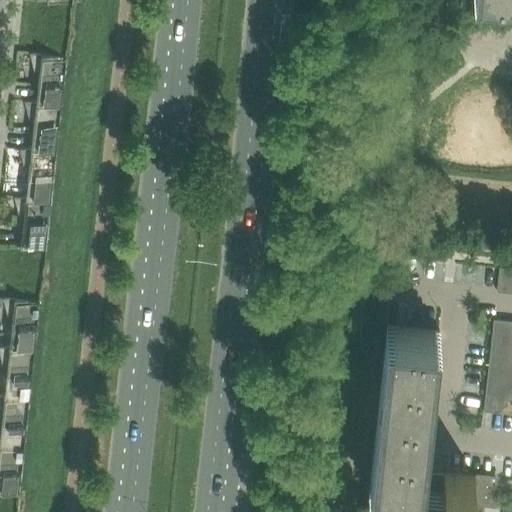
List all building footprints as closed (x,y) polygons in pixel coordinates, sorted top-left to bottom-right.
[(41,68),(37,100),(37,101),(63,104),(68,55),(32,51),(32,53),(36,67),(41,68)] [(36,116),(32,148),(32,149),(57,151),(63,104),(37,101),(37,100),(27,99),(27,101),(31,115),(36,116)] [(30,163),(27,196),(52,199),(57,151),(32,149),(32,148),(22,147),(22,148),(25,163),(30,163)] [(27,196),(17,195),(16,196),(20,211),(25,211),(22,243),(11,242),(11,244),(47,248),(52,199),(27,196)] [(497,290),(509,291),(511,266),(500,265),(497,290)] [(14,313),(11,346),(36,349),(41,300),(6,296),(5,298),(9,313),(14,313)] [(511,319),(495,317),(493,329),(511,331),(511,319)] [(495,477),(452,472),(425,469),(441,329),(388,324),(381,389),(370,488),(417,493),(414,511),(467,511),(469,499),(486,501),(488,490),(493,491),(495,477)] [(511,331),(493,329),(492,340),(511,342),(511,331)] [(511,342),(492,340),(491,351),(511,353),(511,342)] [(9,361),(6,393),(5,394),(31,397),(36,349),(11,346),(0,344),(0,346),(4,360),(9,361)] [(511,353),(491,351),(490,362),(511,364),(511,353)] [(511,364),(490,362),(488,373),(511,375),(511,364)] [(484,409),(501,411),(504,387),(511,388),(511,387),(511,384),(511,375),(488,373),(484,409)] [(501,411),(511,411),(511,387),(511,388),(504,387),(501,411)] [(0,408),(4,409),(0,441),(0,442),(26,444),(31,397),(5,394),(6,393),(0,392),(0,408)] [(0,442),(0,441),(0,440),(0,491),(20,493),(26,444),(0,442)]
